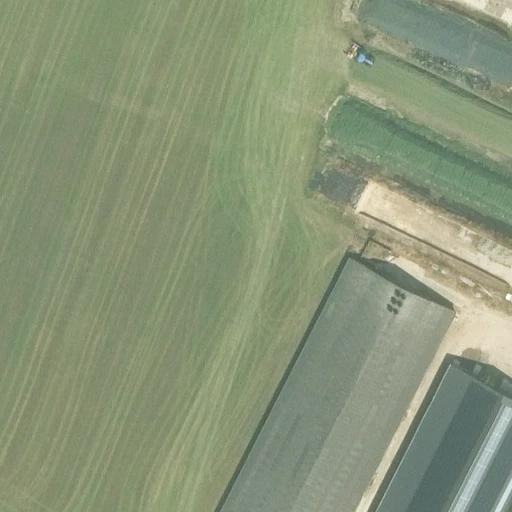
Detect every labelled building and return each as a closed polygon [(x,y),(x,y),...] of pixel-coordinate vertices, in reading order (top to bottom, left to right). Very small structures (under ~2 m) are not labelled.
[(311,234),(333,244),(342,225),(320,215),(311,234)] [(271,413),(220,511),(351,511),(454,310),(350,258),(271,413)] [(511,369),(511,344),(479,328),(465,354),(486,364),(489,358),(511,369)] [(485,402),(481,410),(504,421),(508,413),(485,402)] [(429,404),(414,443),(433,450),(448,411),(429,404)] [(380,511),(428,511),(442,482),(403,464),(380,511)] [(488,511),(511,511),(511,466),(501,488),(488,511)]
